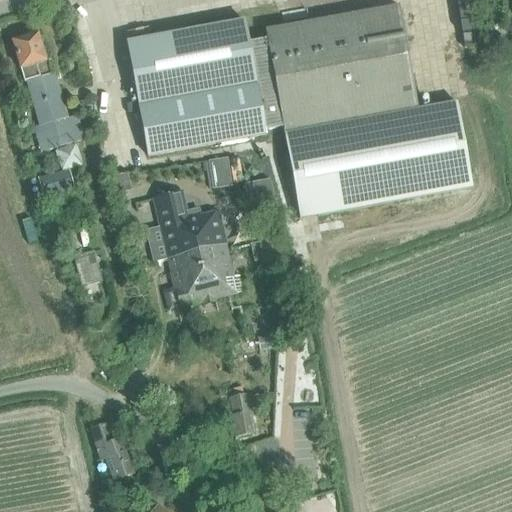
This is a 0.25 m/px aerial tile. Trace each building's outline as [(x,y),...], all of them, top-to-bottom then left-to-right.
[(243,22),(126,44),(147,158),(265,136),(265,131),(282,128),(283,133),(300,221),(471,189),(454,104),(417,111),(416,107),(398,10),(264,36),(265,41),(247,44),(243,22)] [(492,34),(484,43),(495,53),(503,43),(492,34)] [(37,127),(44,152),(81,140),(75,120),(72,120),(71,117),(67,118),(54,73),(51,74),(42,45),(39,46),(36,35),(12,42),(24,83),(26,82),(39,126),(37,127)] [(89,101),(73,105),(76,117),(92,114),(89,101)] [(100,137),(91,139),(94,148),(102,146),(100,137)] [(209,163),(205,164),(209,189),(213,188),(213,189),(231,186),(227,161),(209,163)] [(68,169),(37,178),(43,197),(73,188),(68,169)] [(124,175),(108,180),(112,196),(129,191),(124,175)] [(269,181),(245,186),(247,199),(262,208),(275,205),(269,181)] [(161,228),(146,231),(154,263),(168,259),(224,246),(216,213),(200,217),(199,213),(186,216),(181,194),(167,197),(154,200),(161,228)] [(176,292),(165,294),(168,309),(242,292),(238,276),(231,278),(224,246),(168,259),(176,292)] [(74,259),(82,290),(101,284),(94,254),(74,259)] [(230,401),(237,438),(250,435),(243,398),(230,401)] [(104,422),(91,426),(101,457),(108,455),(110,456),(113,466),(115,466),(113,471),(122,476),(123,474),(131,472),(123,447),(128,445),(127,443),(132,438),(131,437),(130,435),(134,434),(132,426),(123,429),(125,435),(111,440),(109,433),(107,433),(104,422)] [(180,482),(170,493),(185,505),(194,494),(180,482)]
